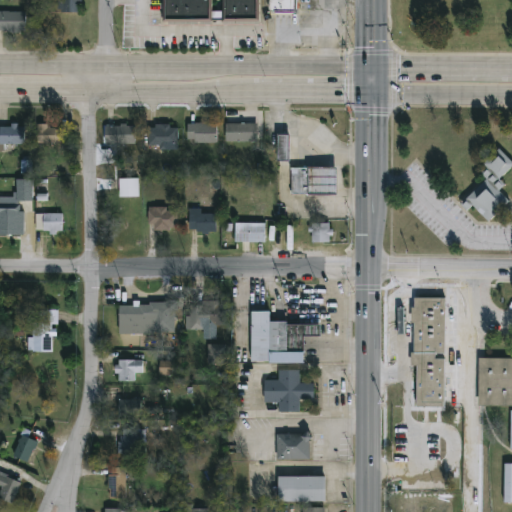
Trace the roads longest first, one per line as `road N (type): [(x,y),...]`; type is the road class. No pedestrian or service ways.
road 1 (secondary): [(369,511),(370,0)]
road 2 (residential): [(90,93),(88,418),(72,449),(65,511)]
road 3 (residential): [(369,271),(0,271)]
road 4 (secondary): [(372,69),(188,68)]
road 5 (secondary): [(90,93),(247,94)]
road 6 (residential): [(369,271),(511,272)]
road 7 (secondary): [(372,95),(511,95)]
road 8 (secondary): [(501,69),(372,69)]
